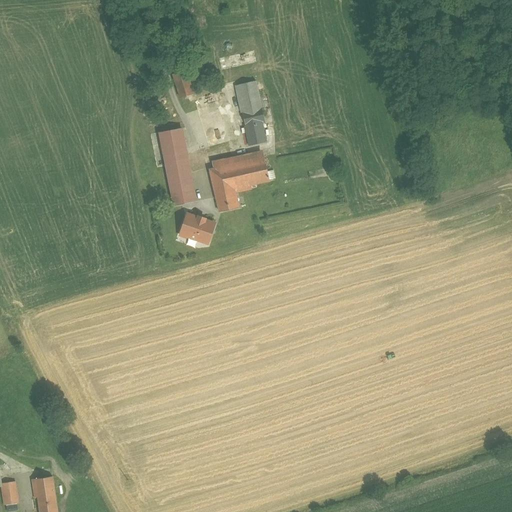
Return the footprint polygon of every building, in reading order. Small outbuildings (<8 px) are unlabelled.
[(186,70),(173,74),(180,96),(193,91),(186,70)] [(256,81),(235,86),(241,113),(243,112),(246,125),(244,126),(249,147),(266,143),(261,123),(265,122),(256,81)] [(182,129),(160,133),(174,205),(196,201),(182,129)] [(264,157),(209,169),(219,211),(239,207),(236,193),(252,189),(251,185),(269,181),(264,157)] [(216,225),(186,214),(179,234),(209,244),(216,225)] [(57,511),(53,476),(32,479),(35,497),(38,497),(39,511),(57,511)] [(2,483),(1,483),(2,487),(5,505),(18,503),(15,481),(2,483)]
